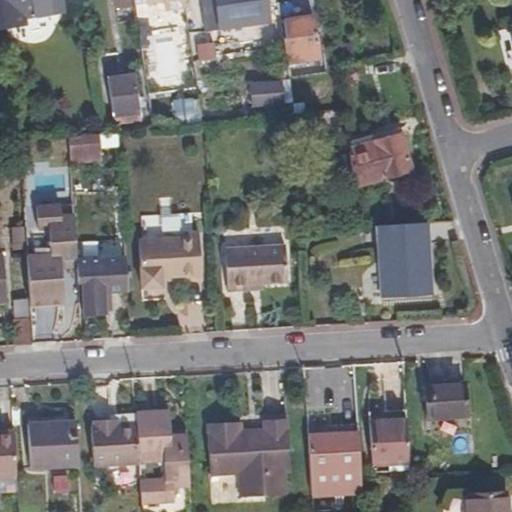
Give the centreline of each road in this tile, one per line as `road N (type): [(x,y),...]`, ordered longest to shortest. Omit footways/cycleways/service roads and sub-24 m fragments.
road 1 (residential): [(505,339),(0,369)]
road 2 (residential): [(457,157),(505,339)]
road 3 (residential): [(406,0),(457,157)]
